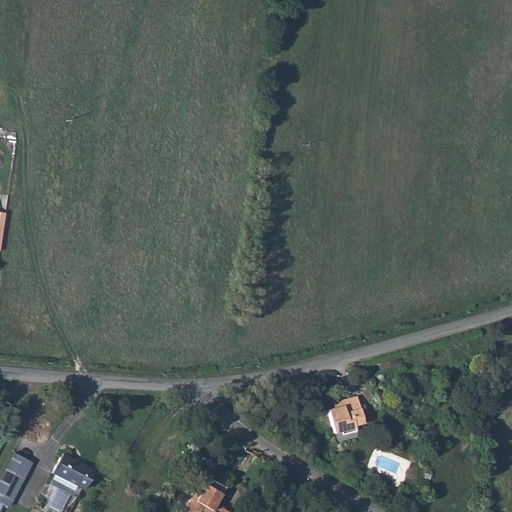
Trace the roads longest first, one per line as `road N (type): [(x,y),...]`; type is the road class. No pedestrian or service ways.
road 1 (unclassified): [(511,311),(201,387)]
road 2 (unclassified): [(201,387),(211,407),(369,511)]
road 3 (unclassified): [(0,365),(201,387)]
